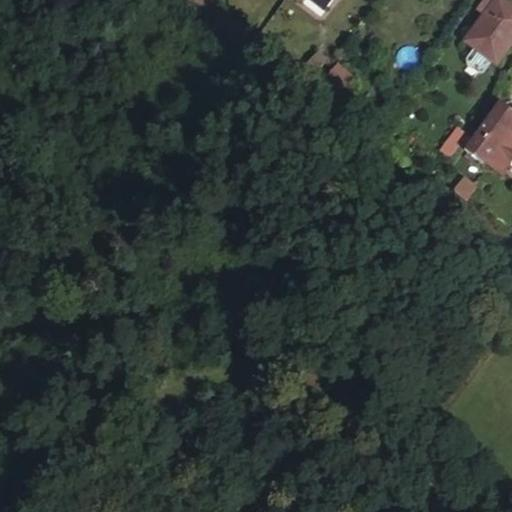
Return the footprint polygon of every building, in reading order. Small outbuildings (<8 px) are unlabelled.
[(293,0),(315,16),(326,0),(293,0)] [(484,14),(463,42),(472,49),(464,60),(465,65),(475,73),(481,72),(489,61),(493,65),(511,40),(511,8),(501,0),(495,0),(495,1),(493,0),(482,0),(476,7),(484,14)] [(323,61),(314,54),(309,60),(318,68),(323,61)] [(335,68),(325,79),(339,90),(348,79),(335,68)] [(503,138),(511,145),(511,113),(499,103),(472,138),(462,151),(481,165),(503,138)] [(456,147),(466,134),(457,127),(437,152),(447,159),(456,147)] [(472,138),(466,134),(456,147),(462,151),(472,138)] [(511,156),(511,145),(503,138),(481,165),(496,178),(511,156)] [(460,179),(450,192),(472,211),(482,196),(460,179)]
